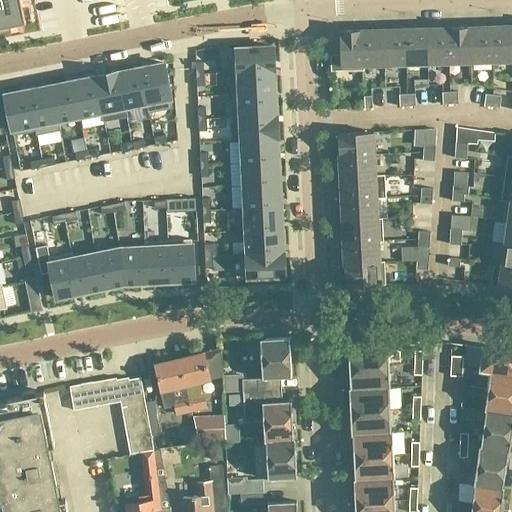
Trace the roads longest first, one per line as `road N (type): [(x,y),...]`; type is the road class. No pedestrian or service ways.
road 1 (residential): [(0,360),(204,320),(317,322)]
road 2 (residential): [(301,11),(317,322)]
road 3 (residential): [(301,11),(0,66)]
road 4 (residential): [(511,0),(301,11)]
road 5 (residential): [(317,322),(511,333)]
road 6 (residential): [(326,511),(317,322)]
